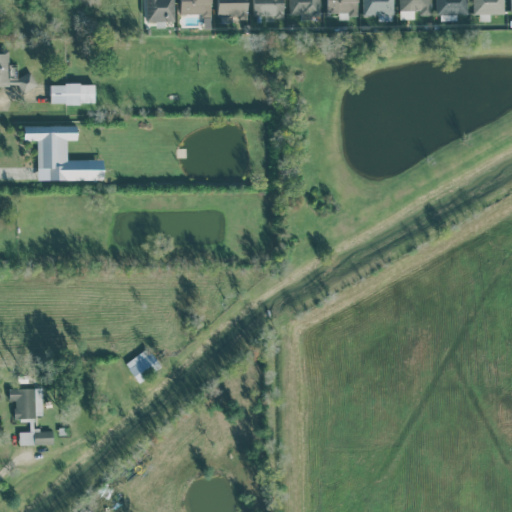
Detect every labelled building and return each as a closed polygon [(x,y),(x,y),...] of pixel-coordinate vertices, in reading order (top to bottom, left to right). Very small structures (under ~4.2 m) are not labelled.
[(143,0),(145,22),(174,21),(172,0),(143,0)] [(210,13),(209,0),(178,0),(179,14),(210,13)] [(215,0),(216,18),(246,17),(245,0),(215,0)] [(281,0),(251,0),(251,15),(282,16),(281,0)] [(318,0),(288,0),(289,14),(301,14),(301,18),(319,17),(318,0)] [(356,0),(324,0),(325,13),(357,12),(356,0)] [(377,15),(378,20),(393,20),(392,0),(361,0),(362,15),(377,15)] [(430,14),(429,0),(398,0),(398,10),(419,9),(419,15),(430,14)] [(466,0),(435,0),(435,14),(466,14),(466,0)] [(471,0),(472,14),(503,13),(503,0),(471,0)] [(0,87),(34,87),(33,75),(8,75),(7,53),(0,53),(0,87)] [(49,83),(49,103),(93,103),(94,83),(49,83)] [(37,180),(102,179),(101,159),(65,159),(65,139),(75,139),(75,125),(22,125),(23,139),(36,139),(37,180)] [(124,364),(137,381),(158,364),(145,348),(124,364)] [(41,417),(42,388),(8,387),(8,400),(14,400),(13,417),(41,417)] [(18,431),(18,444),(52,444),(52,429),(33,429),(32,419),(29,419),(29,431),(18,431)]
